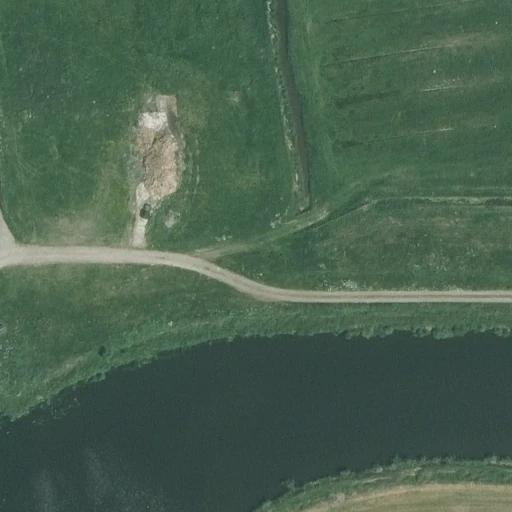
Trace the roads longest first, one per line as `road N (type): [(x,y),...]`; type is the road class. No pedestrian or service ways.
road 1 (track): [(9,257),(169,259),(303,298),(511,298)]
road 2 (track): [(193,265),(310,221)]
